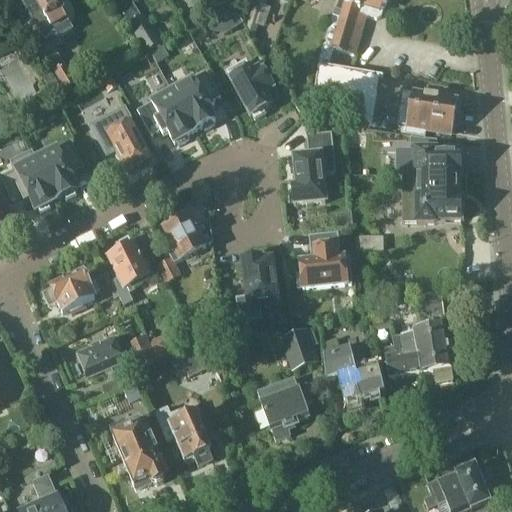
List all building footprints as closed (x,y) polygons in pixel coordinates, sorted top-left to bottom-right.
[(19,0),(36,29),(37,29),(44,41),(54,35),(57,40),(72,31),(62,14),(63,13),(55,0),(19,0)] [(229,0),(200,0),(209,15),(231,3),(229,0)] [(346,0),(343,13),(335,11),(332,22),(318,64),(328,66),(332,50),(354,57),(366,18),(377,21),(381,19),(384,8),(385,8),(386,3),(391,1),(391,0),(346,0)] [(325,0),(320,18),(332,22),(335,11),(338,0),(325,0)] [(223,20),(231,33),(243,26),(236,13),(223,20)] [(144,16),(128,26),(146,54),(162,44),(144,16)] [(169,59),(165,52),(153,58),(157,66),(169,59)] [(246,63),(225,75),(251,120),(253,119),(255,123),(266,117),(263,113),(272,108),(265,97),(273,92),(259,67),(251,71),(246,63)] [(371,126),(379,77),(318,67),(310,116),(371,126)] [(66,68),(54,75),(65,93),(77,86),(66,68)] [(51,73),(43,79),(54,99),(63,93),(51,73)] [(118,90),(109,74),(99,80),(108,95),(118,90)] [(172,94),(195,135),(203,131),(205,135),(215,129),(213,125),(216,124),(209,112),(215,109),(212,105),(221,100),(207,75),(172,94)] [(308,101),(312,88),(305,87),(301,99),(308,101)] [(195,135),(172,94),(137,113),(151,138),(160,133),(163,138),(168,135),(175,147),(177,145),(180,149),(190,143),(188,139),(195,135)] [(451,138),(458,104),(413,95),(413,96),(404,94),(397,128),(407,130),(405,137),(425,140),(426,133),(451,138)] [(125,111),(91,129),(107,159),(116,154),(127,174),(151,162),(143,147),(144,146),(132,123),(125,111)] [(293,160),(296,189),(292,189),(294,208),(326,205),(323,177),(335,176),(331,136),(307,139),(309,159),(293,160)] [(36,162),(57,204),(65,200),(67,204),(77,199),(75,195),(78,194),(72,182),(77,179),(75,174),(84,170),(71,144),(37,162),(36,162)] [(49,208),(57,204),(36,162),(37,162),(32,153),(10,164),(15,173),(0,180),(13,205),(22,201),(25,206),(30,203),(36,215),(39,213),(41,217),(51,212),(49,208)] [(403,178),(410,178),(462,178),(462,157),(444,156),(444,158),(436,158),(436,154),(417,153),(417,155),(403,154),(403,178)] [(466,178),(462,178),(410,178),(403,178),(402,201),(402,225),(416,225),(416,226),(435,226),(435,222),(443,222),(443,224),(461,224),(462,203),(466,203),(466,178)] [(172,262),(174,266),(213,246),(210,223),(195,231),(190,220),(188,220),(184,213),(173,219),(176,226),(175,227),(179,235),(168,241),(174,254),(169,256),(172,262)] [(300,265),(301,277),(297,277),(298,291),(303,291),(303,293),(351,288),(349,260),(337,261),(336,251),(339,251),(338,236),(309,239),(311,254),(314,253),(315,263),(300,265)] [(383,239),(355,239),(355,254),(383,254),(383,239)] [(117,282),(111,285),(122,308),(133,303),(127,292),(150,280),(135,249),(132,250),(129,243),(117,249),(120,256),(108,262),(117,282)] [(243,263),(248,299),(236,300),(239,324),(261,321),(260,309),(277,307),(272,263),(260,265),(260,261),(243,263)] [(174,266),(172,262),(159,269),(167,286),(181,279),(174,266)] [(92,296),(100,293),(95,283),(88,287),(83,276),(51,292),(51,293),(43,297),(49,310),(57,306),(58,308),(58,307),(63,317),(95,302),(92,296)] [(426,298),(420,299),(420,303),(427,302),(440,300),(439,294),(426,298)] [(432,320),(443,318),(440,300),(427,302),(420,303),(423,321),(432,320)] [(211,341),(201,320),(187,327),(197,348),(211,341)] [(403,356),(404,360),(416,358),(420,376),(433,374),(435,386),(452,383),(450,371),(452,371),(445,330),(434,331),(432,320),(423,321),(425,333),(400,337),(401,338),(392,339),(395,357),(403,356)] [(392,330),(390,324),(389,324),(386,325),(381,326),(373,328),(371,328),(371,329),(371,331),(372,335),(392,330)] [(173,334),(150,345),(158,363),(181,353),(173,334)] [(318,365),(307,336),(285,343),(296,373),(318,365)] [(88,381),(124,365),(114,341),(77,357),(88,381)] [(138,375),(157,366),(146,342),(148,342),(147,341),(126,350),(126,351),(127,351),(138,375)] [(178,357),(189,380),(212,370),(201,347),(178,357)] [(338,380),(343,401),(345,406),(346,406),(348,416),(363,412),(361,402),(382,397),(375,369),(367,371),(365,363),(353,366),(349,352),(324,358),(326,383),(338,380)] [(388,381),(420,376),(416,358),(404,360),(386,363),(388,381)] [(308,422),(303,408),(313,405),(307,388),(297,392),(294,383),(257,396),(271,435),(273,434),(276,445),(291,439),(288,430),(297,427),(296,426),(308,422)] [(134,389),(125,394),(131,405),(140,401),(134,389)] [(211,457),(194,420),(190,410),(171,418),(168,411),(154,418),(167,447),(174,444),(185,467),(194,463),(194,464),(195,464),(198,472),(213,465),(210,457),(211,457)] [(164,478),(169,475),(163,460),(157,462),(155,457),(158,456),(152,443),(149,444),(148,440),(153,438),(146,421),(141,424),(140,423),(128,428),(126,423),(110,430),(114,440),(113,440),(137,495),(153,487),(157,489),(163,486),(166,482),(164,478)] [(52,440),(48,430),(29,438),(33,448),(52,440)] [(481,485),(489,482),(484,469),(476,472),(475,470),(430,488),(435,500),(425,504),(427,511),(432,511),(447,506),(449,511),(478,511),(490,507),(481,485)] [(62,511),(58,499),(57,499),(49,481),(34,487),(42,506),(26,511),(62,511)]
